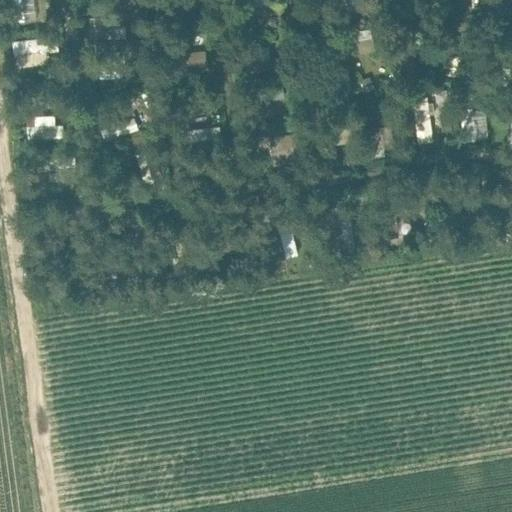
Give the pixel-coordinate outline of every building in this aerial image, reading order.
[(34,0),(12,0),(12,19),(33,20),(34,0)] [(89,37),(125,36),(125,14),(88,16),(89,37)] [(12,53),(57,51),(56,36),(12,38),(12,53)] [(181,69),(206,63),(204,51),(178,57),(181,69)] [(427,95),(411,97),(418,141),(434,138),(427,95)] [(462,108),(463,139),(487,138),(485,107),(462,108)] [(55,114),(33,115),(33,124),(26,125),(27,137),(56,135),(55,114)] [(132,114),(101,128),(107,140),(137,125),(132,114)] [(184,140),(220,139),(219,116),(183,118),(184,140)] [(277,226),(285,256),(297,253),(289,223),(277,226)]
